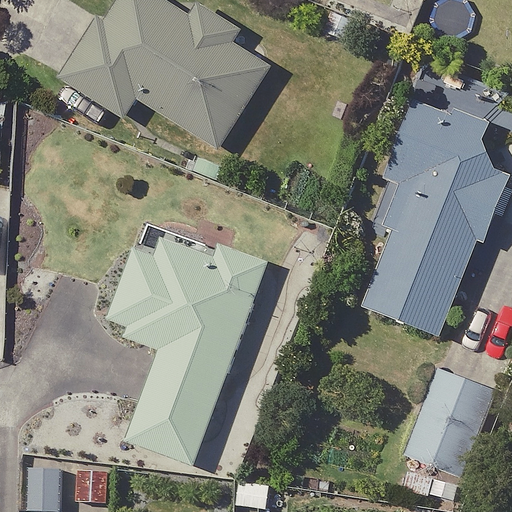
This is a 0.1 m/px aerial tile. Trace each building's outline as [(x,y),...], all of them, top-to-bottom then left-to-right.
[(224,152),(274,68),(242,49),(256,27),(210,0),(198,0),(188,18),(158,0),(119,0),(69,86),(132,123),(143,104),(224,152)] [(389,0),(386,7),(370,0),(294,0),(398,50),(413,20),(421,0),(389,0)] [(511,158),(489,149),(499,125),(425,94),(373,218),(406,232),(371,313),(449,345),(511,196),(511,158)] [(13,105),(0,102),(0,137),(7,139),(13,105)] [(151,236),(114,326),(133,334),(128,345),(163,359),(128,442),(202,472),(284,275),(228,252),(222,266),(151,236)] [(499,400),(443,377),(408,458),(465,482),(499,400)] [(73,511),(74,475),(35,475),(34,511),(73,511)] [(285,511),(290,483),(250,477),(244,511),(285,511)]
